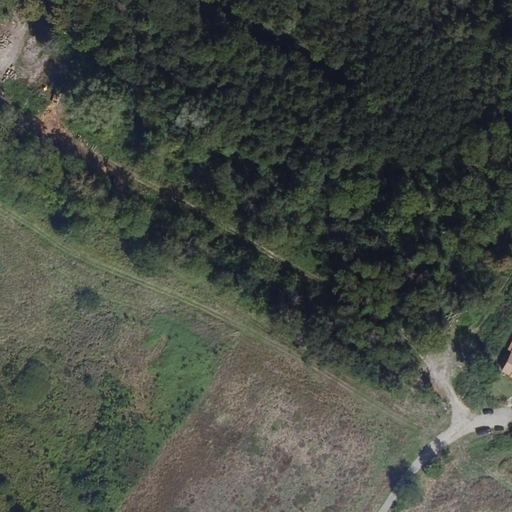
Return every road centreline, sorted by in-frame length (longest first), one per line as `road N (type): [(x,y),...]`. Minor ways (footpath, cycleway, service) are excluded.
road 1 (track): [(430,452),(422,433),(340,383),(225,319),(78,255),(0,205)]
road 2 (unclassified): [(385,511),(430,452),(492,417),(511,419)]
